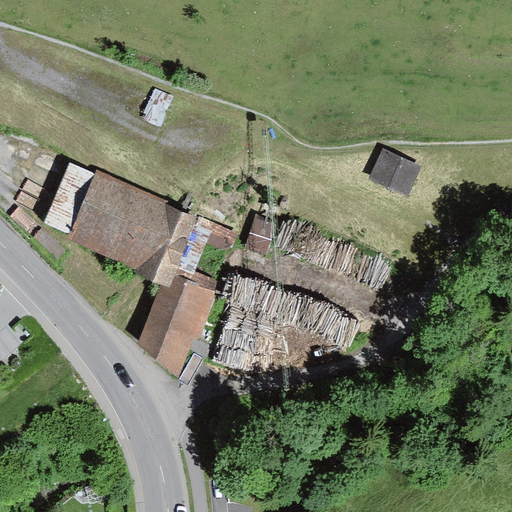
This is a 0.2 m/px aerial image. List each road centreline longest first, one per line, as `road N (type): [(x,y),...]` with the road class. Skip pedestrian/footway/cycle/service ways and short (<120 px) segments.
road 1 (track): [(184,400),(380,348),(451,300),(486,228)]
road 2 (secondary): [(0,245),(78,328),(153,435),(167,511)]
